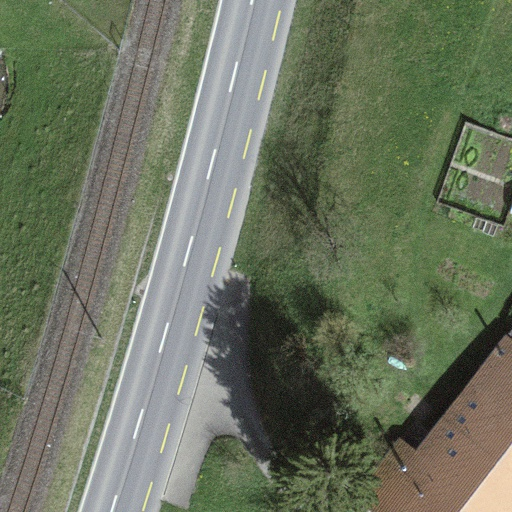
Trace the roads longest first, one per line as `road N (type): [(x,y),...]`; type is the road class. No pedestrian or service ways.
road 1 (primary): [(110,511),(204,201),(253,0)]
road 2 (track): [(319,511),(286,481),(173,303)]
